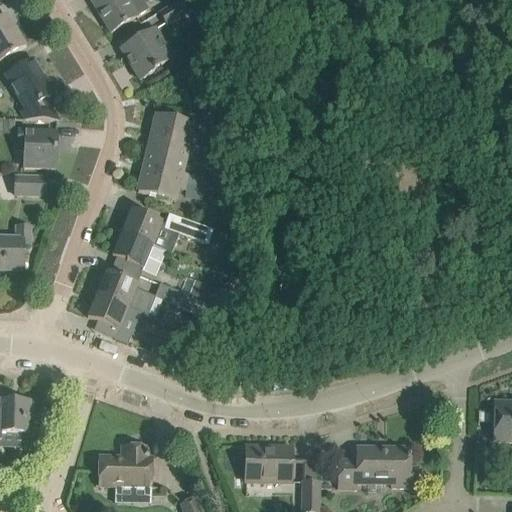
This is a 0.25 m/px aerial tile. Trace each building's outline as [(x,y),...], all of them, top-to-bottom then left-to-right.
[(127,0),(126,1),(125,0),(98,0),(92,4),(110,35),(149,12),(141,0),(127,0)] [(167,26),(188,13),(182,2),(160,15),(167,26)] [(0,62),(7,58),(25,48),(6,17),(0,21),(0,62)] [(140,82),(157,72),(155,70),(174,59),(156,30),(121,52),(140,82)] [(58,123),(46,101),(52,97),(44,84),(46,83),(33,62),(6,78),(26,112),(21,114),(26,122),(58,123)] [(203,148),(205,141),(191,138),(194,126),(157,116),(152,136),(203,148)] [(0,136),(14,137),(14,123),(0,122),(0,136)] [(55,171),(56,135),(19,134),(18,152),(24,152),(24,170),(55,171)] [(199,155),(202,153),(203,148),(152,136),(147,155),(185,164),(188,154),(193,155),(193,154),(199,155)] [(195,188),(197,179),(186,177),(187,176),(182,175),(185,164),(147,155),(142,176),(188,186),(195,188)] [(138,194),(157,199),(175,203),(178,192),(183,193),(186,194),(188,186),(142,176),(138,194)] [(15,180),(15,197),(45,198),(46,180),(15,180)] [(153,248),(162,226),(130,213),(121,235),(153,248)] [(213,232),(173,218),(169,216),(164,231),(208,247),(213,232)] [(15,240),(0,239),(0,272),(22,274),(23,247),(29,247),(30,229),(15,229),(15,240)] [(156,280),(166,255),(152,250),(153,248),(121,235),(112,258),(144,271),(142,274),(156,280)] [(216,259),(213,263),(214,268),(218,272),(223,271),(227,267),(226,262),(222,258),(216,259)] [(100,289),(96,298),(127,310),(141,315),(148,318),(155,300),(135,291),(137,287),(106,274),(100,289)] [(217,292),(211,307),(217,309),(226,313),(232,297),(217,292)] [(183,296),(178,309),(193,315),(212,322),(217,309),(211,307),(189,298),(183,296)] [(136,326),(141,315),(127,310),(96,298),(87,320),(118,332),(123,320),(136,326)] [(167,354),(188,340),(164,330),(156,349),(167,354)] [(33,421),(34,403),(0,403),(0,411),(0,443),(1,443),(1,441),(26,442),(27,436),(29,436),(29,421),(33,421)] [(511,444),(511,404),(494,404),(493,444),(511,444)] [(42,410),(42,427),(50,427),(55,411),(42,410)] [(121,459),(99,459),(99,461),(94,461),(94,492),(102,492),(102,490),(134,490),(134,502),(148,502),(148,490),(151,490),(151,460),(148,459),(148,449),(122,449),(121,459)] [(291,486),(291,470),(291,450),(246,449),(245,485),(291,486)] [(409,470),(409,451),(355,450),(355,463),(337,463),(337,491),(356,491),(356,486),(391,486),(391,490),(419,490),(419,470),(409,470)] [(317,511),(318,508),(318,484),(302,484),(301,511),(317,511)] [(200,511),(196,502),(182,507),(183,511),(200,511)]
